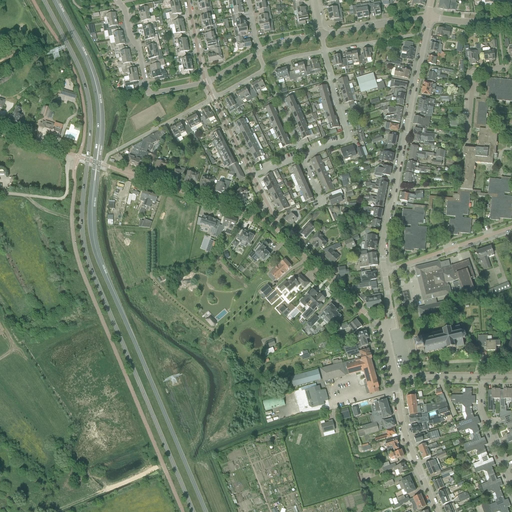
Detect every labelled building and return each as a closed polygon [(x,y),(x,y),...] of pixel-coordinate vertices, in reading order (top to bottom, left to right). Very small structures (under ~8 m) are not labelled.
[(170,9),(180,7),(178,1),(173,2),(172,0),(166,0),(164,0),(165,4),(166,4),(166,6),(170,5),(170,9)] [(238,1),(237,0),(228,0),(229,5),(232,4),(233,9),(243,7),(242,4),(241,1),(238,1)] [(440,1),(439,9),(444,10),(448,11),(453,10),(455,11),(457,4),(456,4),(440,1)] [(207,2),(198,4),(198,7),(199,10),(202,10),(203,13),(212,11),(211,6),(210,2),(207,3),(207,2)] [(372,4),(370,4),(371,11),(374,10),(374,12),(375,16),(381,15),(379,6),(381,6),(380,2),(376,3),(373,3),(373,4),(372,4)] [(139,15),(149,14),(148,10),(153,9),(152,3),(144,5),(144,8),(138,9),(139,15)] [(265,3),(256,4),(256,7),(257,11),(260,10),(261,13),(270,11),(269,6),(266,7),(265,3)] [(339,4),(333,5),(333,8),(328,9),(329,15),(338,13),(337,10),(340,9),(339,4)] [(361,5),(362,9),(363,18),(369,17),(368,11),(371,11),(370,4),(367,5),(367,4),(366,4),(367,4),(361,5)] [(303,8),(302,5),(293,7),(294,12),(297,11),(298,15),(307,14),(306,7),(303,8)] [(363,18),(362,9),(359,9),(358,6),(352,7),(353,14),(356,13),(357,19),(363,18)] [(180,7),(170,9),(171,12),(169,13),(170,19),(176,18),(175,15),(181,14),(180,7)] [(233,9),(230,9),(231,14),(232,18),(241,17),(240,14),(243,13),(243,10),(242,7),(233,9)] [(107,21),(116,19),(115,13),(108,14),(108,11),(100,13),(101,19),(106,18),(107,21)] [(203,15),(200,16),(201,19),(202,22),(211,20),(210,16),(213,16),(212,11),(203,13),(203,15)] [(261,16),(258,16),(259,20),(259,23),(269,21),(268,17),(271,16),(270,11),(261,13),(261,16)] [(338,13),(329,15),(330,21),(336,20),(336,23),(343,21),(342,18),(339,19),(338,13)] [(149,17),(149,14),(139,15),(141,22),(147,21),(148,23),(148,24),(156,22),(154,16),(149,17)] [(307,14),(298,15),(296,16),(295,17),(294,18),(296,20),(296,21),(297,26),(306,24),(305,21),(308,21),(307,14)] [(241,17),(232,18),(232,23),(235,23),(236,27),(246,25),(245,22),(244,19),(241,19),(241,17)] [(176,18),(170,19),(169,19),(170,26),(171,25),(174,25),(174,28),(183,26),(182,20),(177,21),(176,18)] [(116,19),(107,21),(108,25),(103,26),(104,32),(115,30),(115,29),(111,30),(111,27),(117,26),(116,19)] [(211,20),(202,22),(202,25),(203,29),(206,28),(207,31),(216,29),(215,24),(212,25),(211,20)] [(269,21),(259,23),(260,25),(261,30),(264,29),(264,32),(265,34),(274,32),(273,30),(273,26),(270,26),(269,21)] [(148,24),(148,23),(147,24),(147,27),(142,28),(143,34),(152,32),(152,30),(156,29),(154,22),(156,22),(148,24)] [(237,32),(234,33),(235,38),(241,36),(244,36),(244,33),(247,32),(246,28),(246,25),(236,27),(237,32)] [(183,26),(174,28),(176,34),(173,34),(174,38),(180,37),(179,34),(185,33),(183,26)] [(439,28),(437,36),(444,38),(448,39),(449,36),(450,36),(451,30),(451,28),(443,26),(442,29),(439,28)] [(207,34),(204,34),(205,38),(205,41),(215,39),(214,34),(217,34),(216,29),(207,31),(207,34)] [(115,30),(104,32),(107,31),(108,37),(113,36),(114,40),(123,38),(122,31),(115,33),(115,30)] [(152,32),(143,34),(145,41),(150,40),(151,43),(158,41),(157,35),(153,36),(152,32)] [(241,36),(235,38),(237,49),(251,47),(249,40),(245,40),(242,41),(242,40),(241,36)] [(180,37),(174,38),(173,38),(174,45),(178,44),(178,47),(187,45),(186,38),(181,40),(180,37)] [(110,44),(111,50),(119,49),(118,46),(121,45),(123,45),(124,44),(123,38),(114,40),(115,43),(110,44)] [(215,39),(205,41),(206,43),(207,48),(210,47),(211,50),(213,49),(220,48),(219,43),(216,44),(215,39)] [(158,41),(151,43),(151,46),(146,47),(147,53),(159,51),(158,47),(159,47),(158,41)] [(431,44),(430,51),(437,53),(438,54),(441,55),(442,53),(441,52),(441,48),(438,47),(439,46),(440,46),(440,45),(440,42),(435,41),(434,44),(431,44)] [(402,54),(401,59),(412,61),(415,49),(412,49),(413,43),(405,42),(404,47),(403,47),(403,50),(408,51),(407,55),(402,54)] [(476,45),(476,50),(473,50),(472,50),(469,50),(468,51),(465,51),(465,57),(468,57),(468,61),(469,61),(470,65),(476,64),(475,62),(478,62),(477,51),(476,51),(476,50),(480,50),(480,44),(476,45)] [(187,45),(178,47),(179,50),(176,50),(177,57),(184,55),(183,53),(189,51),(187,45)] [(119,49),(111,50),(111,51),(112,51),(113,51),(113,52),(114,53),(115,53),(115,55),(118,55),(119,59),(121,58),(130,56),(129,50),(122,51),(122,48),(119,49)] [(212,54),(207,55),(209,63),(222,60),(220,48),(213,49),(214,53),(214,54),(212,54)] [(364,56),(361,57),(361,58),(362,64),(363,65),(365,64),(365,62),(368,62),(371,61),(371,58),(370,53),(372,53),(371,48),(363,50),(364,54),(364,56)] [(494,50),(490,51),(490,49),(489,48),(482,49),(482,52),(484,51),(485,61),(495,60),(494,50)] [(159,51),(147,53),(148,60),(152,59),(152,62),(155,62),(161,60),(162,60),(160,50),(159,51)] [(357,52),(351,53),(353,62),(356,62),(357,63),(359,63),(359,65),(362,64),(361,58),(358,59),(358,57),(357,52)] [(347,61),(344,61),(345,67),(348,67),(354,66),(353,64),(353,62),(351,53),(346,54),(346,59),(347,61)] [(177,57),(178,59),(177,59),(178,63),(179,63),(181,63),(182,66),(191,64),(190,57),(184,58),(184,55),(177,57)] [(345,67),(344,61),(341,61),(340,55),(333,56),(334,60),(332,61),(333,66),(339,65),(339,68),(345,67)] [(429,56),(427,64),(432,65),(435,65),(440,67),(441,63),(440,63),(441,60),(443,60),(444,56),(437,55),(437,58),(429,56)] [(120,62),(117,63),(118,69),(121,68),(126,67),(125,64),(128,63),(130,63),(131,63),(130,56),(121,58),(122,62),(120,62)] [(151,65),(150,66),(151,72),(160,70),(159,67),(163,66),(164,66),(163,60),(162,60),(161,60),(155,61),(156,64),(155,64),(151,65)] [(311,68),(308,69),(310,75),(316,73),(315,71),(320,69),(319,63),(317,64),(316,60),(309,62),(311,68)] [(304,63),(298,65),(301,74),(306,72),(307,76),(310,75),(308,69),(306,70),(304,63)] [(191,64),(182,66),(183,69),(180,69),(181,76),(188,75),(187,71),(192,70),(191,64)] [(298,65),(292,67),(295,77),(293,78),(293,80),(294,82),(295,82),(296,79),(302,77),(301,74),(298,65)] [(126,67),(121,68),(122,74),(127,73),(128,77),(137,75),(136,68),(129,70),(129,66),(126,67)] [(429,72),(427,81),(435,82),(436,78),(439,79),(439,78),(446,79),(446,76),(440,75),(441,69),(433,67),(432,70),(431,73),(429,72)] [(289,77),(288,73),(287,68),(281,70),(284,79),(289,77)] [(410,71),(402,69),(402,70),(395,68),(394,76),(400,77),(408,79),(410,71)] [(161,74),(160,70),(151,72),(152,79),(159,77),(159,80),(167,79),(166,73),(161,74)] [(284,79),(281,70),(275,72),(278,81),(284,79)] [(360,77),(357,78),(359,87),(361,93),(362,96),(366,94),(365,91),(377,88),(376,85),(373,73),(360,77)] [(137,75),(128,77),(129,80),(124,81),(125,87),(133,86),(132,83),(138,81),(137,75)] [(352,84),(351,81),(348,82),(347,77),(338,80),(339,86),(348,83),(349,85),(352,84)] [(511,81),(509,81),(510,80),(509,80),(505,80),(502,80),(502,79),(502,80),(497,79),(497,80),(495,80),(495,79),(494,79),(490,78),(490,79),(487,79),(487,78),(485,96),(481,95),(480,100),(476,100),(473,129),(479,129),(478,149),(464,148),(463,156),(465,156),(463,185),(460,185),(460,189),(472,190),(475,163),(492,165),(493,154),(496,155),(498,127),(486,126),(486,121),(485,121),(485,119),(486,119),(486,118),(487,114),(486,114),(486,111),(487,111),(487,106),(487,104),(488,104),(488,99),(491,99),(491,100),(495,101),(495,100),(498,100),(498,101),(502,101),(503,101),(506,101),(506,102),(510,102),(510,101),(511,101),(511,81)] [(256,82),(261,90),(266,88),(261,79),(256,82)] [(408,83),(395,80),(392,80),(393,80),(392,82),(391,83),(391,86),(391,87),(390,88),(394,87),(406,90),(408,83)] [(380,84),(376,85),(377,88),(378,91),(385,89),(383,81),(380,82),(380,84)] [(261,90),(256,82),(251,85),(254,91),(252,93),(255,98),(258,97),(256,93),(261,90)] [(424,82),(422,88),(439,91),(441,92),(442,89),(435,87),(436,85),(432,84),(424,82)] [(350,89),(349,85),(348,83),(339,86),(341,92),(350,89)] [(246,88),(241,91),(245,99),(247,102),(255,98),(252,93),(249,94),(246,88)] [(391,96),(385,98),(386,101),(390,99),(390,98),(404,101),(405,95),(406,91),(395,88),(393,95),(391,95),(391,96)] [(350,89),(341,92),(343,98),(352,95),(351,94),(350,89)] [(245,99),(241,91),(236,94),(239,100),(237,101),(240,107),(244,104),(243,101),(245,99)] [(352,95),(343,98),(344,104),(348,103),(349,106),(354,104),(354,102),(354,101),(352,96),(355,95),(354,93),(351,94),(352,95)] [(41,95),(38,104),(43,106),(46,97),(41,95)] [(287,105),(295,102),(292,96),(285,100),(287,105)] [(240,107),(237,101),(236,101),(234,102),(230,97),(225,100),(227,104),(225,105),(228,110),(233,107),(235,110),(240,107)] [(390,98),(390,99),(390,101),(395,102),(395,105),(403,106),(404,101),(390,98)] [(420,99),(419,105),(434,108),(434,104),(432,104),(433,101),(428,100),(427,100),(420,99)] [(275,110),(273,105),(270,106),(269,102),(262,106),(264,110),(266,109),(268,113),(275,110)] [(297,106),(295,102),(287,105),(289,110),(298,106),(297,106)] [(434,108),(419,105),(418,111),(422,112),(421,115),(424,116),(432,117),(434,108)] [(300,111),(298,106),(289,110),(290,110),(293,114),(300,111)] [(390,106),(385,107),(386,110),(388,110),(389,115),(393,115),(401,116),(403,108),(394,107),(390,106)] [(12,115),(10,115),(10,117),(9,117),(9,118),(8,120),(18,124),(19,120),(21,120),(22,116),(18,115),(21,108),(16,107),(14,113),(13,113),(12,115)] [(47,118),(49,109),(43,107),(41,116),(47,118)] [(202,119),(202,120),(205,125),(210,122),(209,120),(214,117),(211,112),(209,113),(207,109),(202,112),(205,118),(202,119)] [(278,115),(275,110),(268,113),(270,118),(268,119),(269,119),(278,115)] [(303,116),(300,111),(293,114),(295,119),(303,116)] [(196,115),(191,118),(196,126),(201,123),(203,126),(205,125),(202,120),(200,121),(196,115)] [(278,115),(269,119),(271,124),(278,121),(276,116),(278,115)] [(401,116),(393,115),(392,119),(388,118),(387,121),(400,123),(401,116)] [(237,120),(238,122),(235,123),(236,126),(238,125),(239,128),(246,124),(244,120),(245,119),(245,118),(244,116),(237,120)] [(303,116),(295,119),(297,124),(305,121),(303,116)] [(430,117),(425,116),(425,119),(414,117),(413,125),(420,126),(420,127),(426,128),(429,128),(430,117)] [(196,126),(191,118),(186,120),(189,127),(187,128),(190,133),(192,132),(191,129),(196,126)] [(45,121),(44,124),(44,125),(40,123),(37,131),(41,132),(41,133),(58,138),(62,125),(55,123),(54,124),(45,121)] [(281,125),(278,121),(271,124),(273,129),(281,125)] [(307,126),(305,121),(297,124),(299,129),(298,129),(298,130),(307,126)] [(367,127),(366,122),(356,125),(357,130),(367,127)] [(190,133),(187,128),(184,129),(181,123),(176,126),(180,134),(185,132),(187,135),(190,133)] [(386,123),(385,126),(385,129),(389,130),(390,130),(398,131),(399,125),(391,124),(386,123)] [(249,130),(246,124),(239,128),(241,131),(239,132),(241,134),(249,130)] [(281,125),(273,129),(275,134),(283,130),(281,125)] [(173,133),(170,135),(175,144),(178,142),(177,140),(176,139),(181,137),(180,134),(176,126),(170,129),(173,133)] [(307,126),(298,130),(300,135),(308,131),(306,127),(307,126)] [(414,129),(413,135),(428,138),(434,138),(435,135),(428,135),(428,134),(425,134),(426,128),(420,127),(417,126),(417,129),(414,129)] [(215,141),(223,136),(219,128),(213,131),(215,134),(212,135),(215,141)] [(364,133),(363,129),(357,131),(358,135),(360,143),(365,142),(363,133),(364,133)] [(252,135),(249,130),(241,134),(242,136),(243,136),(245,139),(252,135)] [(285,135),(283,130),(275,134),(277,139),(286,135),(285,135)] [(308,131),(300,135),(302,140),(310,136),(308,131)] [(153,134),(143,140),(142,140),(143,141),(150,144),(152,144),(157,141),(154,135),(153,134)] [(255,140),(252,135),(245,139),(246,142),(245,142),(246,145),(255,140)] [(288,140),(286,135),(277,139),(279,138),(281,143),(288,140)] [(387,144),(386,149),(391,150),(392,145),(395,146),(397,137),(389,135),(387,144)] [(223,136),(215,141),(212,142),(215,147),(225,142),(223,139),(224,139),(223,136)] [(371,139),(373,144),(383,140),(381,136),(380,136),(375,138),(371,139)] [(255,140),(246,145),(247,147),(249,146),(250,149),(257,146),(255,140)] [(291,145),(288,140),(281,143),(283,148),(291,145)] [(132,151),(131,153),(130,156),(129,156),(128,160),(129,160),(127,164),(133,165),(137,155),(138,155),(140,150),(143,141),(132,147),(134,148),(133,150),(132,151)] [(143,141),(140,150),(145,152),(147,152),(148,150),(150,144),(143,141)] [(225,142),(215,147),(217,153),(229,147),(227,145),(226,145),(225,142)] [(260,151),(257,146),(250,149),(252,152),(250,153),(251,155),(260,151)] [(345,148),(341,150),(344,160),(344,158),(349,156),(350,158),(356,155),(352,146),(347,147),(348,148),(346,149),(345,148)] [(411,146),(410,153),(425,156),(427,156),(436,157),(442,158),(445,158),(445,151),(443,151),(443,150),(437,150),(436,155),(434,154),(425,153),(418,151),(419,147),(411,146)] [(229,147),(217,153),(220,158),(230,153),(228,150),(230,149),(229,147)] [(365,147),(362,148),(361,147),(357,149),(361,159),(368,156),(365,147)] [(144,154),(145,152),(140,150),(138,155),(137,155),(133,165),(139,167),(140,164),(141,164),(142,160),(141,160),(143,154),(144,154)] [(261,150),(260,151),(251,155),(256,163),(261,161),(261,162),(266,160),(261,150)] [(230,153),(220,158),(223,157),(226,162),(234,158),(233,155),(232,156),(230,153)] [(425,156),(410,153),(408,160),(416,161),(417,157),(424,159),(427,160),(427,156),(425,156)] [(325,162),(324,160),(321,161),(319,156),(310,160),(313,166),(322,162),(322,163),(325,162)] [(156,168),(155,172),(162,174),(163,170),(163,169),(165,169),(167,170),(169,162),(166,161),(166,160),(162,158),(161,162),(157,161),(155,167),(156,168)] [(234,158),(226,162),(222,164),(224,167),(227,165),(228,167),(231,166),(233,169),(238,166),(234,158)] [(293,174),(302,171),(298,162),(293,165),(294,167),(291,169),(293,174)] [(322,162),(313,166),(315,171),(324,168),(322,163),(322,162)] [(421,167),(415,166),(416,163),(408,162),(407,167),(425,170),(430,171),(430,168),(421,167)] [(378,168),(377,173),(382,174),(389,176),(391,168),(383,166),(382,166),(381,165),(378,167),(378,168)] [(172,172),(171,172),(169,177),(174,178),(174,179),(178,181),(179,176),(182,177),(185,169),(180,168),(179,170),(173,168),(172,172)] [(326,172),(324,168),(315,171),(318,177),(327,173),(326,172)] [(197,182),(199,174),(194,172),(194,173),(188,171),(184,181),(191,184),(192,180),(197,182)] [(302,171),(293,174),(296,180),(303,177),(302,173),(303,173),(302,171)] [(327,173),(318,177),(320,182),(329,178),(327,174),(330,173),(329,171),(326,172),(327,173)] [(244,178),(242,172),(236,175),(239,181),(244,178)] [(265,186),(275,181),(272,176),(273,175),(271,172),(266,175),(267,178),(263,180),(265,186)] [(414,184),(414,180),(415,175),(405,173),(403,182),(414,184)] [(212,187),(214,179),(207,176),(206,179),(202,177),(199,186),(206,189),(207,185),(212,187)] [(304,180),(303,177),(296,180),(298,185),(307,182),(306,179),(304,180)] [(481,191),(472,190),(460,189),(458,189),(457,194),(453,194),(452,198),(430,196),(429,207),(413,205),(412,208),(412,210),(403,209),(403,210),(403,213),(402,217),(403,217),(403,220),(402,220),(401,224),(401,225),(411,226),(410,229),(405,228),(405,229),(406,229),(406,231),(405,231),(404,235),(404,236),(405,236),(405,239),(404,239),(404,243),(403,243),(404,243),(404,246),(403,246),(403,250),(403,251),(412,252),(413,247),(415,247),(415,249),(425,250),(425,246),(424,246),(425,243),(426,243),(426,242),(425,242),(426,238),(425,238),(425,235),(426,235),(427,231),(426,231),(426,228),(427,228),(418,227),(418,224),(423,224),(424,220),(423,219),(423,217),(424,217),(424,216),(424,212),(424,209),(425,209),(431,210),(432,200),(447,201),(448,201),(448,204),(447,204),(447,208),(446,209),(447,209),(447,211),(446,211),(446,216),(455,217),(455,220),(449,219),(449,220),(450,220),(450,223),(449,222),(449,227),(450,227),(449,230),(448,234),(448,235),(458,236),(458,231),(461,231),(460,233),(470,234),(470,229),(470,227),(471,227),(471,226),(471,222),(470,222),(471,219),(472,219),(462,218),(462,215),(468,216),(468,215),(468,211),(467,211),(468,208),(469,208),(468,208),(469,203),(468,203),(468,201),(469,201),(469,200),(470,196),(469,196),(469,193),(470,193),(477,194),(477,196),(491,198),(492,198),(492,201),(491,200),(491,205),(491,208),(490,212),(490,213),(491,213),(490,215),(489,220),(499,221),(499,217),(502,217),(502,219),(511,220),(511,219),(511,215),(511,212),(511,211),(511,212),(511,209),(511,207),(511,205),(511,204),(511,196),(504,196),(504,193),(510,194),(510,193),(509,193),(509,190),(510,190),(510,186),(510,183),(511,179),(511,178),(501,177),(501,182),(498,182),(499,180),(489,179),(488,194),(480,194),(481,191)] [(329,178),(320,182),(323,188),(331,184),(331,183),(329,178)] [(375,185),(373,184),(370,184),(370,183),(365,184),(366,188),(368,187),(372,186),(387,189),(388,183),(386,183),(387,180),(381,178),(381,179),(378,180),(378,181),(376,182),(375,185)] [(228,187),(230,182),(226,181),(225,181),(224,181),(224,182),(223,182),(223,183),(219,182),(218,185),(217,185),(216,186),(216,187),(216,188),(216,189),(215,192),(221,194),(222,192),(223,192),(224,191),(225,190),(225,189),(225,188),(225,187),(226,187),(228,187)] [(275,181),(265,186),(268,191),(278,186),(278,187),(281,186),(280,184),(277,185),(275,181)] [(307,182),(298,185),(300,191),(308,188),(306,184),(308,184),(307,182)] [(334,182),(331,183),(331,184),(323,188),(325,194),(334,190),(332,185),(335,184),(334,182)] [(278,186),(268,191),(271,196),(280,192),(278,187),(278,186)] [(372,186),(368,187),(368,188),(371,189),(374,190),(378,190),(377,193),(377,194),(381,195),(382,194),(386,195),(387,189),(372,186)] [(236,197),(239,201),(242,198),(243,199),(245,199),(246,198),(246,196),(246,195),(248,192),(245,189),(244,190),(241,188),(235,194),(237,196),(236,197)] [(308,188),(300,191),(303,196),(312,193),(311,190),(309,191),(308,188)] [(142,205),(139,215),(143,216),(144,211),(146,206),(149,200),(151,193),(143,190),(141,197),(140,201),(144,202),(143,205),(142,205)] [(333,196),(329,198),(331,206),(342,201),(341,197),(343,196),(341,190),(331,193),(331,194),(333,193),(334,195),(333,196)] [(401,193),(400,200),(408,202),(408,198),(414,199),(423,199),(423,191),(419,191),(419,194),(415,194),(414,195),(401,193)] [(283,196),(280,192),(271,196),(274,202),(283,197),(284,198),(287,197),(285,194),(283,196)] [(149,200),(146,206),(150,207),(152,201),(156,202),(159,195),(151,193),(149,200)] [(313,195),(312,193),(303,196),(305,202),(307,201),(308,204),(314,201),(311,195),(313,195)] [(286,202),(284,198),(283,197),(274,202),(276,207),(286,202)] [(384,202),(369,199),(369,202),(376,203),(375,206),(383,208),(384,202)] [(286,202),(276,207),(279,213),(289,208),(286,202)] [(368,207),(367,211),(371,212),(374,212),(373,217),(381,219),(383,210),(368,207)] [(297,211),(296,208),(286,212),(287,216),(284,219),(291,225),(297,219),(293,216),(295,214),(294,213),(297,211)] [(320,211),(316,213),(311,218),(314,220),(321,213),(320,211)] [(213,219),(208,217),(207,217),(204,215),(203,216),(202,219),(201,219),(200,222),(201,222),(200,224),(212,228),(210,233),(212,234),(212,236),(215,237),(218,227),(215,226),(217,221),(213,219)] [(223,222),(222,226),(226,228),(228,224),(235,226),(237,219),(225,215),(223,222)] [(152,222),(145,219),(144,221),(142,227),(142,228),(150,228),(152,222)] [(371,228),(379,229),(380,221),(373,220),(372,224),(362,222),(362,226),(365,226),(365,230),(370,231),(371,228)] [(299,234),(306,239),(315,229),(309,223),(299,234)] [(254,236),(250,234),(249,235),(246,234),(247,232),(244,230),(241,235),(238,234),(235,239),(232,244),(236,247),(239,244),(241,244),(242,241),(249,244),(254,236)] [(324,246),(327,243),(321,238),(323,236),(318,232),(313,238),(315,240),(312,245),(316,249),(319,247),(320,248),(323,245),(324,246)] [(376,246),(377,246),(378,240),(377,240),(377,236),(370,235),(366,234),(365,238),(367,239),(366,242),(373,243),(372,245),(376,246)] [(352,238),(352,239),(348,241),(351,248),(356,246),(354,242),(359,239),(358,235),(352,238)] [(259,242),(254,251),(256,253),(255,253),(261,258),(264,261),(265,260),(269,256),(270,255),(264,249),(266,248),(265,248),(268,245),(267,244),(268,244),(265,242),(264,241),(261,244),(259,242)] [(373,243),(366,242),(365,242),(364,249),(368,250),(368,249),(376,250),(376,246),(372,245),(373,243)] [(325,257),(333,264),(339,257),(334,251),(341,248),(339,243),(323,250),(327,254),(325,257)] [(491,247),(476,252),(478,259),(481,257),(482,260),(483,262),(485,267),(486,270),(490,268),(489,266),(487,258),(486,256),(493,253),(491,247)] [(360,255),(361,260),(361,263),(359,264),(360,268),(378,266),(377,262),(377,257),(376,257),(376,253),(367,254),(360,255)] [(271,273),(268,275),(274,281),(276,279),(277,280),(291,267),(285,259),(270,273),(271,273)] [(468,260),(452,265),(452,266),(455,274),(456,273),(458,280),(464,295),(475,291),(471,280),(475,279),(468,260)] [(440,263),(439,262),(415,268),(423,301),(425,307),(419,308),(420,316),(428,314),(428,315),(438,313),(437,312),(445,310),(443,302),(437,304),(436,298),(450,294),(448,283),(454,281),(454,280),(458,280),(456,273),(455,274),(452,266),(450,266),(449,266),(448,261),(440,263)] [(365,275),(366,275),(366,278),(361,278),(362,282),(370,281),(370,280),(376,279),(375,273),(371,274),(370,271),(365,272),(365,275)] [(296,286),(296,287),(297,288),(300,285),(299,284),(300,284),(305,288),(309,284),(300,275),(296,279),(296,280),(295,280),(293,277),(287,283),(286,281),(277,288),(279,290),(280,290),(281,292),(286,288),(289,292),(296,286)] [(458,281),(452,284),(455,292),(452,293),(453,297),(456,296),(462,293),(458,281)] [(508,282),(489,290),(491,296),(510,288),(508,282)] [(265,297),(273,290),(268,285),(260,291),(265,297)] [(300,301),(299,302),(300,303),(301,303),(304,306),(304,307),(305,307),(306,306),(306,307),(307,305),(309,307),(309,308),(310,308),(308,311),(306,312),(302,316),(305,319),(307,320),(312,315),(311,315),(314,312),(316,311),(315,309),(317,307),(319,309),(323,306),(320,303),(323,300),(324,300),(325,299),(320,294),(319,295),(319,296),(318,296),(316,295),(316,294),(316,295),(315,294),(315,293),(315,294),(313,292),(312,291),(311,290),(308,292),(309,293),(306,296),(305,295),(303,298),(302,299),(300,301)] [(365,297),(362,294),(359,297),(367,305),(367,308),(374,307),(372,296),(365,297)] [(380,294),(376,295),(372,295),(372,296),(374,307),(381,306),(380,294)] [(335,308),(334,308),(331,305),(328,308),(327,307),(321,313),(326,318),(325,318),(329,323),(332,320),(335,323),(335,322),(336,323),(341,318),(340,317),(341,316),(336,312),(337,310),(335,308)] [(315,315),(307,324),(310,327),(318,318),(315,315)] [(206,318),(205,320),(208,324),(211,327),(214,327),(216,325),(216,322),(214,319),(213,319),(210,322),(207,319),(206,318)] [(347,323),(342,326),(342,325),(341,326),(342,330),(349,327),(354,333),(362,327),(356,320),(348,326),(347,323)] [(424,353),(424,354),(425,353),(447,348),(447,349),(446,350),(447,350),(447,349),(449,349),(451,354),(454,354),(454,353),(455,353),(454,352),(453,350),(454,349),(454,348),(455,348),(456,348),(456,347),(464,346),(463,340),(464,339),(465,339),(465,338),(465,337),(466,337),(466,336),(465,334),(466,334),(465,333),(465,334),(463,332),(464,332),(463,331),(463,332),(461,332),(460,326),(451,328),(450,328),(448,329),(448,328),(447,329),(447,328),(446,329),(445,329),(445,330),(443,330),(442,330),(443,331),(443,332),(421,337),(420,336),(420,337),(421,337),(422,341),(415,343),(414,342),(413,343),(415,344),(416,350),(415,351),(416,352),(417,350),(423,349),(424,353)] [(359,342),(360,345),(360,347),(368,345),(366,339),(368,339),(366,332),(357,334),(360,342),(359,342)] [(324,348),(349,337),(347,334),(323,344),(324,348)] [(487,341),(487,336),(478,336),(478,348),(484,348),(484,347),(486,347),(486,351),(496,351),(496,346),(500,346),(500,341),(496,341),(487,341)] [(267,348),(276,345),(273,339),(265,343),(267,348)] [(351,348),(347,349),(348,352),(357,350),(356,346),(356,344),(350,346),(351,348)] [(264,351),(266,356),(275,352),(273,347),(264,351)] [(357,350),(348,352),(347,353),(348,356),(351,355),(351,356),(360,354),(362,360),(360,360),(359,358),(355,359),(355,360),(356,363),(371,359),(372,359),(371,354),(370,354),(369,349),(358,352),(358,350),(357,350)] [(333,365),(320,369),(324,382),(325,386),(333,384),(332,379),(345,376),(345,375),(349,374),(349,375),(363,371),(366,380),(367,385),(364,385),(367,394),(369,394),(379,392),(378,388),(379,388),(371,359),(356,363),(355,360),(345,362),(342,363),(339,364),(333,365)] [(318,370),(291,377),(293,387),(321,380),(318,370)] [(312,388),(305,390),(308,404),(309,406),(312,408),(314,408),(324,405),(324,402),(328,400),(327,395),(325,389),(321,391),(319,386),(317,387),(312,388)] [(491,390),(488,390),(488,411),(492,411),(494,411),(494,406),(493,406),(493,399),(500,399),(500,390),(500,389),(495,389),(495,388),(494,389),(494,390),(491,390)] [(500,399),(500,411),(502,411),(506,411),(506,406),(505,406),(505,399),(508,399),(508,396),(511,396),(511,393),(511,389),(507,389),(507,388),(506,388),(506,390),(503,390),(500,390),(500,399)] [(462,395),(451,395),(451,398),(451,400),(452,400),(455,400),(475,400),(475,396),(471,396),(471,389),(465,389),(465,392),(462,395)] [(438,396),(439,403),(446,402),(443,394),(438,396)] [(282,395),(262,400),(265,411),(285,405),(282,395)] [(377,412),(389,408),(386,400),(374,403),(377,412)] [(455,404),(455,405),(462,405),(465,408),(462,408),(462,413),(465,412),(471,411),(471,404),(475,404),(475,400),(455,400),(455,404)] [(416,407),(409,408),(410,415),(409,415),(424,413),(425,414),(427,414),(437,410),(438,410),(441,409),(447,407),(448,407),(447,404),(446,402),(439,403),(423,405),(420,406),(416,407)] [(389,408),(377,412),(371,413),(374,423),(384,420),(383,419),(391,417),(389,408)] [(465,420),(458,423),(459,424),(460,427),(479,420),(477,416),(474,418),(471,411),(465,412),(467,417),(465,420)] [(511,413),(511,414),(500,418),(501,422),(504,420),(507,427),(511,425),(511,422),(511,421),(511,413)] [(363,426),(364,433),(358,434),(359,438),(365,436),(365,435),(379,432),(379,431),(394,427),(392,420),(387,421),(386,419),(384,420),(374,423),(363,426)] [(323,433),(335,430),(332,420),(328,421),(329,423),(321,425),(323,433)] [(460,427),(457,428),(458,432),(461,431),(462,431),(468,429),(472,431),(473,434),(478,432),(479,432),(477,425),(480,424),(479,420),(460,427)] [(426,422),(423,423),(411,426),(413,434),(421,432),(428,430),(426,422)] [(387,435),(381,437),(375,439),(375,441),(392,436),(392,435),(396,434),(394,429),(386,431),(387,435)] [(418,436),(414,437),(416,443),(429,439),(429,441),(439,438),(437,431),(427,434),(428,435),(425,436),(424,433),(418,435),(418,436)] [(469,436),(471,441),(463,444),(465,449),(486,441),(484,437),(481,439),(478,432),(473,434),(472,434),(469,435),(469,436)] [(385,443),(384,444),(385,447),(386,447),(387,452),(394,449),(394,450),(398,448),(397,446),(398,446),(398,444),(397,439),(388,442),(385,443)] [(486,441),(465,449),(467,453),(475,450),(477,451),(476,453),(477,456),(480,455),(486,453),(484,446),(487,445),(486,441)] [(423,445),(418,447),(420,452),(433,447),(431,444),(427,446),(426,444),(423,445)] [(433,447),(420,452),(423,459),(428,457),(431,456),(429,452),(436,449),(440,447),(439,445),(435,446),(433,447)] [(402,450),(389,455),(390,459),(395,457),(396,460),(397,459),(404,456),(402,450)] [(486,453),(480,455),(481,458),(480,462),(473,464),(474,466),(475,469),(493,462),(492,458),(489,459),(486,453)] [(432,461),(425,464),(428,470),(438,465),(435,459),(432,461)] [(495,465),(493,462),(475,469),(476,473),(483,471),(487,473),(488,475),(494,473),(491,466),(495,465)] [(404,463),(396,466),(393,467),(396,476),(404,473),(404,472),(408,470),(407,466),(406,466),(404,463)] [(438,465),(428,470),(430,476),(440,471),(438,465)] [(440,479),(433,482),(437,491),(444,487),(443,485),(449,482),(448,480),(451,479),(450,476),(449,473),(441,476),(443,479),(441,480),(440,479)] [(494,473),(488,475),(489,478),(487,482),(481,485),(482,489),(501,482),(500,479),(497,480),(494,473)] [(403,490),(413,485),(409,477),(401,481),(402,481),(398,483),(402,490),(403,490)] [(503,486),(501,482),(482,489),(484,494),(490,491),(495,493),(496,496),(502,494),(499,487),(503,486)] [(416,491),(413,485),(403,490),(405,493),(406,492),(407,494),(416,491)] [(447,489),(444,490),(438,493),(440,499),(450,495),(447,489)] [(495,503),(489,505),(490,510),(509,503),(508,499),(504,500),(502,494),(496,496),(497,499),(495,503)] [(421,495),(409,500),(410,503),(411,503),(412,506),(416,504),(423,501),(421,495)] [(452,501),(450,495),(440,499),(443,505),(452,501)] [(416,504),(412,506),(413,508),(412,508),(414,511),(426,506),(423,501),(416,504)] [(491,511),(490,510),(489,505),(487,502),(481,505),(483,511),(491,511)] [(454,503),(448,505),(444,507),(445,511),(449,511),(456,509),(454,503)] [(509,503),(490,510),(491,511),(498,511),(508,511),(507,508),(510,506),(509,503)]
